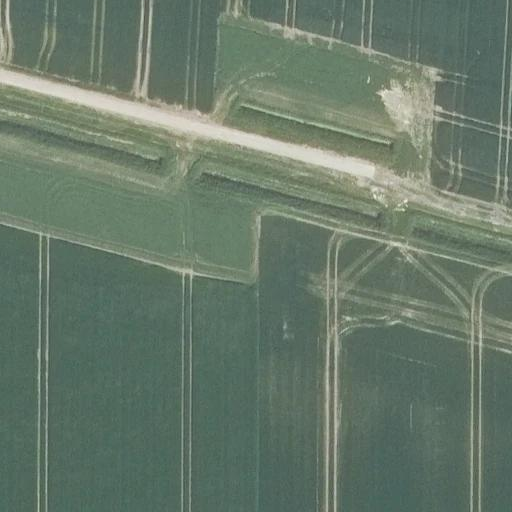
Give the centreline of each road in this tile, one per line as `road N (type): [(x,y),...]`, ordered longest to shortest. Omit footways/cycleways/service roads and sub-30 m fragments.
road 1 (unclassified): [(362,172),(0,79)]
road 2 (track): [(511,225),(362,172)]
